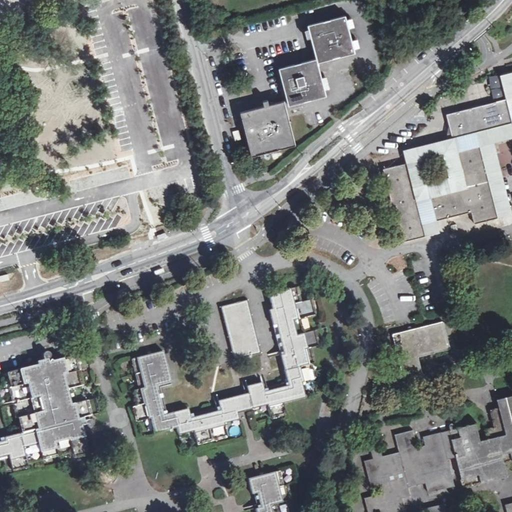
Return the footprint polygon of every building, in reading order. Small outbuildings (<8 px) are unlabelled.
[(308,24),(317,58),(318,62),(355,52),(345,15),(308,24)] [(318,62),(317,58),(279,68),(289,105),(326,95),(318,62)] [(511,123),(452,139),(446,140),(411,148),(404,150),(407,163),(425,235),(432,233),(439,232),(436,220),(434,220),(428,196),(465,187),(456,150),(480,144),(498,217),(504,215),(511,214),(493,141),(495,141),(511,136),(511,71),(504,74),(501,74),(506,98),(507,98),(511,117),(511,123)] [(511,117),(507,98),(506,98),(446,114),(452,139),(511,123),(511,117)] [(240,112),(251,156),(295,144),(284,100),(240,112)] [(465,187),(428,196),(434,220),(436,220),(471,211),(474,223),(498,217),(480,144),(456,150),(465,187)] [(511,162),(502,166),(505,177),(511,174),(511,162)] [(407,163),(383,168),(402,241),(425,236),(425,235),(407,163)] [(163,267),(152,271),(154,276),(164,272),(163,267)] [(8,273),(0,275),(0,282),(10,280),(8,273)] [(162,351),(131,359),(139,389),(133,390),(136,406),(133,407),(136,422),(150,418),(154,434),(177,428),(178,435),(193,431),(196,444),(226,437),(223,424),(239,420),(237,412),(267,405),(270,418),(284,414),(282,404),(305,398),(301,382),(314,379),(310,364),(313,363),(309,348),(318,345),(315,331),(303,333),(300,319),(314,315),(311,300),(300,302),(296,287),(268,294),(272,309),(280,307),(292,352),(283,355),(280,355),(288,386),(263,392),(261,383),(246,386),(247,393),(217,401),(219,410),(190,417),(188,408),(163,414),(155,385),(170,381),(162,351)] [(233,360),(259,354),(246,300),(220,307),(233,360)] [(280,307),(272,309),(268,310),(272,325),(275,325),(283,355),(292,352),(280,307)] [(420,374),(422,373),(422,371),(417,350),(430,347),(430,349),(432,351),(434,351),(447,348),(448,347),(449,344),(443,322),(442,321),(440,321),(395,332),(394,333),(393,335),(403,375),(404,377),(407,377),(420,374)] [(0,455),(9,454),(13,470),(27,466),(26,463),(71,452),(73,457),(89,453),(85,436),(82,426),(85,424),(87,426),(90,427),(92,425),(92,422),(91,420),(88,420),(86,420),(85,416),(98,413),(94,399),(84,402),(80,385),(81,385),(74,355),(64,358),(20,369),(7,372),(11,387),(9,388),(17,418),(18,417),(22,432),(0,437),(0,455)] [(455,456),(461,478),(478,473),(481,482),(508,475),(504,462),(502,453),(510,451),(511,459),(511,393),(497,398),(499,406),(504,428),(496,429),(495,426),(494,426),(486,428),(489,437),(480,439),(476,422),(448,429),(449,432),(441,434),(440,431),(423,436),(425,444),(417,446),(412,429),(394,433),(399,454),(391,456),(390,453),(382,455),(380,447),(370,449),(372,457),(364,459),(371,487),(379,485),(381,492),(364,496),(367,511),(405,511),(402,497),(410,495),(408,486),(425,482),(427,491),(455,484),(448,457),(455,456)] [(504,428),(499,406),(490,409),(494,426),(495,426),(496,429),(504,428)] [(502,453),(504,462),(511,459),(510,451),(502,453)] [(276,511),(274,504),(288,500),(284,486),(281,486),(278,471),(248,479),(251,494),(256,493),(260,507),(255,509),(255,511),(276,511)] [(478,473),(461,478),(463,486),(481,482),(478,473)] [(424,511),(447,511),(445,502),(424,507),(424,511)]
